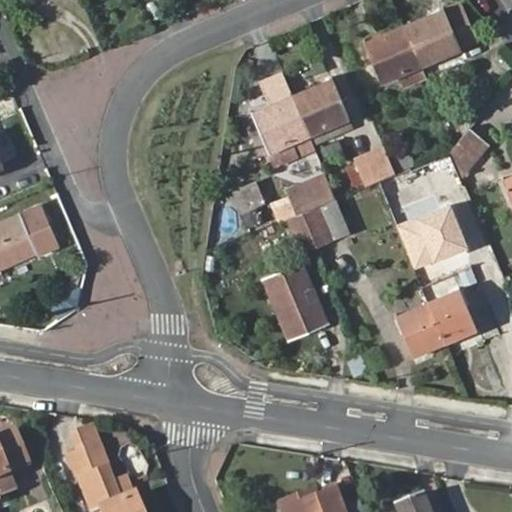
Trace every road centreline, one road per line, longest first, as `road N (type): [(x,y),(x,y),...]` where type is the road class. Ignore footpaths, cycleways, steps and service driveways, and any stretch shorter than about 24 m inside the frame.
road 1 (residential): [(130,218),(114,148),(131,90),(164,55),(291,0)]
road 2 (residential): [(201,406),(511,455)]
road 3 (residential): [(0,22),(83,208),(114,222),(130,218)]
road 4 (residential): [(164,400),(166,306),(130,218)]
road 5 (residential): [(0,373),(164,400)]
